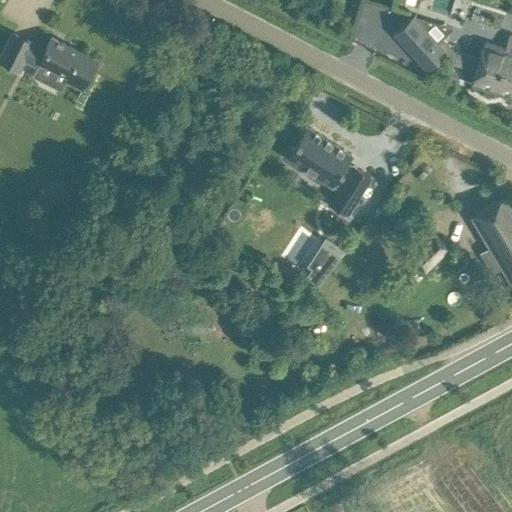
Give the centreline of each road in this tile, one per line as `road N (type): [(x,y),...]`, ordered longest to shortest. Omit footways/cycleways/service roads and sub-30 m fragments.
road 1 (secondary): [(198,511),(511,343)]
road 2 (unclassified): [(511,159),(196,0)]
